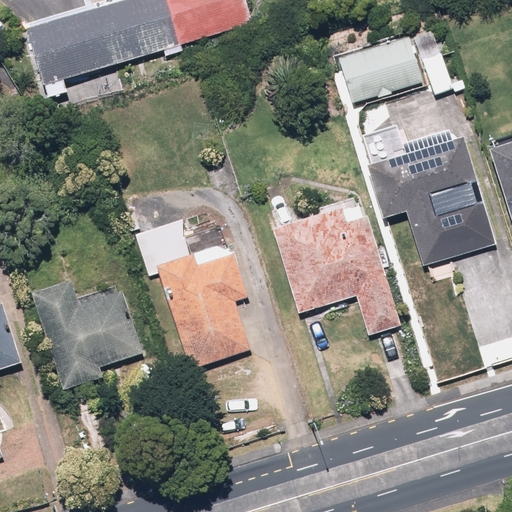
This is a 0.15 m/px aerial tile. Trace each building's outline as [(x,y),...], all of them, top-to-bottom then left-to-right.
[(127,0),(19,33),(41,106),(63,99),(58,84),(161,53),(163,59),(180,54),(178,48),(246,27),(237,0),(127,0)] [(438,56),(411,65),(402,37),(330,61),(347,111),(419,88),(423,101),(450,93),(438,56)] [(393,128),(360,138),(367,167),(360,169),(374,222),(401,215),(415,270),(492,249),(463,140),(448,144),(446,137),(399,149),(393,128)] [(511,145),(484,154),(511,246),(511,145)] [(270,232),(269,233),(294,318),(352,301),(363,337),(398,327),(366,218),(343,225),(339,212),(270,232)] [(135,237),(144,260),(187,374),(250,350),(232,305),(244,300),(219,233),(218,232),(187,244),(178,220),(135,237)] [(25,296),(27,301),(56,393),(95,381),(92,371),(137,357),(118,296),(73,309),(65,284),(25,296)] [(0,374),(18,367),(0,322),(0,461),(7,459),(0,442),(0,374)]
